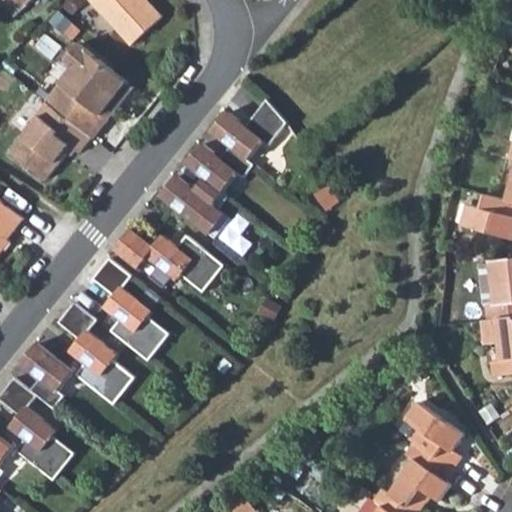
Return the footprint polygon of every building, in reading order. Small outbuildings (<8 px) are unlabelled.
[(163,0),(104,0),(137,35),(169,6),(163,0)] [(96,127),(97,128),(112,109),(106,104),(131,71),(120,62),(84,33),(70,50),(78,56),(50,90),(51,91),(96,127)] [(106,104),(112,109),(138,77),(131,71),(106,104)] [(96,127),(51,91),(37,108),(40,110),(14,142),(31,156),(33,155),(50,169),(71,142),(76,137),(80,140),(83,142),(96,127)] [(215,136),(233,151),(250,166),(266,146),(272,152),(290,130),(289,129),(271,107),(249,132),(231,117),(215,136)] [(71,142),(75,145),(80,140),(76,137),(71,142)] [(511,145),(510,145),(506,158),(511,159),(511,171),(503,203),(511,205),(511,145)] [(204,149),(189,168),(207,183),(224,197),(239,178),(245,183),(256,171),(250,166),(233,151),(222,164),(204,149)] [(163,199),(198,228),(214,209),(219,214),(230,202),(224,197),(207,183),(197,195),(179,180),(163,199)] [(511,205),(503,203),(485,197),(482,209),(470,206),(463,225),(511,239),(511,205)] [(0,248),(6,241),(4,239),(21,218),(0,200),(0,248)] [(138,226),(120,248),(144,268),(153,257),(161,263),(153,274),(167,285),(175,274),(182,280),(187,274),(207,290),(230,263),(192,232),(183,244),(169,232),(159,243),(138,226)] [(113,334),(149,363),(171,337),(149,319),(154,314),(124,290),(133,279),(111,261),(94,281),(116,300),(108,309),(123,321),(113,334)] [(511,262),(490,264),(479,265),(483,306),(485,306),(487,321),(511,318),(511,262)] [(77,376),(114,406),(136,380),(114,362),(119,357),(89,333),(98,322),(76,304),(59,324),(82,343),(73,353),(86,364),(77,376)] [(511,318),(487,321),(482,322),(484,346),(499,345),(501,361),(491,362),(493,376),(511,374),(511,318)] [(74,373),(41,347),(26,365),(42,378),(31,391),(38,396),(54,410),(65,397),(59,392),(74,373)] [(422,385),(432,377),(424,364),(413,371),(422,385)] [(31,391),(15,378),(0,396),(0,399),(21,416),(12,427),(25,438),(16,450),(53,481),(75,454),(53,436),(58,431),(28,407),(38,396),(31,391)] [(415,433),(407,445),(410,447),(449,474),(458,461),(450,456),(462,440),(416,409),(404,426),(415,433)] [(0,436),(0,474),(3,471),(0,469),(0,462),(13,447),(0,436)] [(441,486),(449,474),(410,447),(401,460),(410,466),(386,500),(402,511),(418,511),(427,501),(435,507),(447,491),(441,486)] [(402,511),(386,500),(378,494),(370,505),(378,511),(377,511),(402,511)] [(251,511),(243,501),(229,511),(251,511)]
